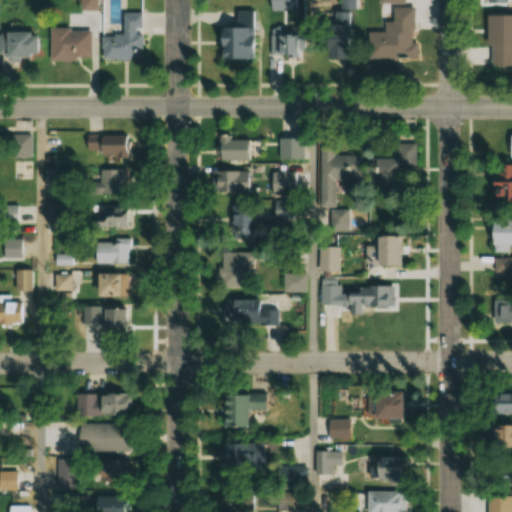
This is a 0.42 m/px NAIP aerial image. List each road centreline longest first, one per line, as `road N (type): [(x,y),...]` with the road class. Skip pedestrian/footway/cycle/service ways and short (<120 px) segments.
road 1 (residential): [(451,511),(450,0)]
road 2 (tertiary): [(178,511),(178,106)]
road 3 (tertiary): [(178,106),(511,106)]
road 4 (residential): [(511,363),(179,363)]
road 5 (residential): [(179,363),(0,363)]
road 6 (tertiary): [(0,107),(178,106)]
